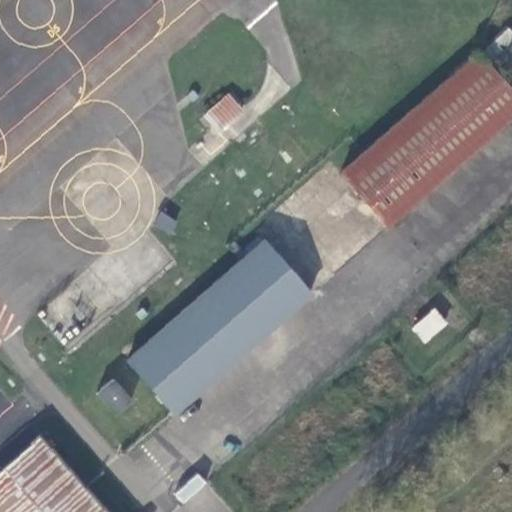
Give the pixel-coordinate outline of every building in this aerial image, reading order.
[(511,67),(511,24),(484,49),(505,74),(511,67)] [(484,49),(480,46),(364,150),(344,168),(391,222),(511,115),(511,82),(508,78),(505,74),(484,49)] [(229,94),(205,114),(219,131),(242,110),(229,94)] [(242,258),(128,358),(175,412),(311,293),(263,239),(242,258)] [(132,405),(113,383),(97,396),(115,418),(132,405)] [(107,511),(83,485),(39,435),(3,468),(0,469),(0,511),(107,511)]
